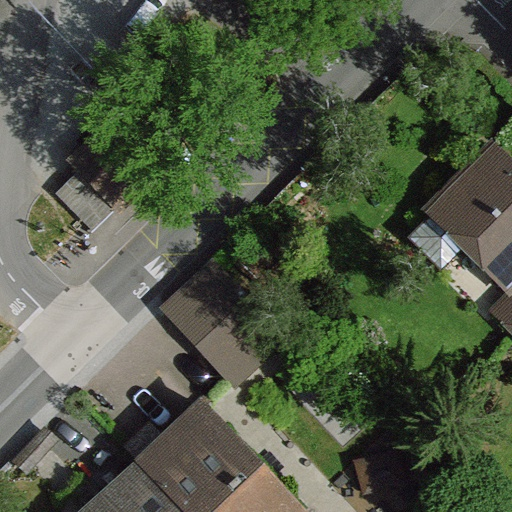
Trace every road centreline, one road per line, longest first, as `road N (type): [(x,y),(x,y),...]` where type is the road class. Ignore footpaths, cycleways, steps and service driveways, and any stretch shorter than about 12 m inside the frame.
road 1 (residential): [(76,336),(331,86)]
road 2 (residential): [(0,240),(18,89)]
road 3 (residential): [(211,0),(331,86)]
road 4 (residential): [(331,86),(422,0)]
